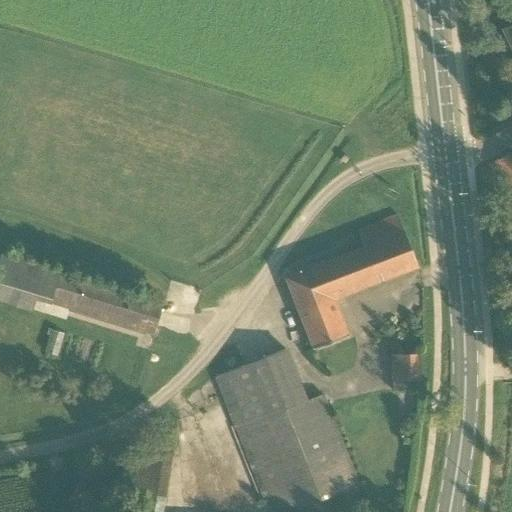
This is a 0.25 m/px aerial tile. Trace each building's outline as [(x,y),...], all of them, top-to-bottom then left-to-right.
[(511,49),(511,24),(502,29),(511,49)] [(507,199),(511,196),(511,152),(511,150),(489,160),(507,199)] [(286,278),(310,343),(313,350),(348,336),(333,299),(417,267),(397,215),(357,230),(364,247),(286,278)] [(44,266),(34,297),(154,335),(164,304),(44,266)] [(286,349),(241,367),(215,377),(265,504),(305,506),(328,497),(333,511),(355,511),(368,508),(323,394),(306,401),(286,349)] [(420,380),(420,354),(402,355),(402,351),(396,351),(396,355),(392,355),(393,391),(409,391),(409,390),(413,390),(413,380),(420,380)] [(167,495),(169,447),(139,446),(137,507),(151,507),(152,494),(167,495)]
